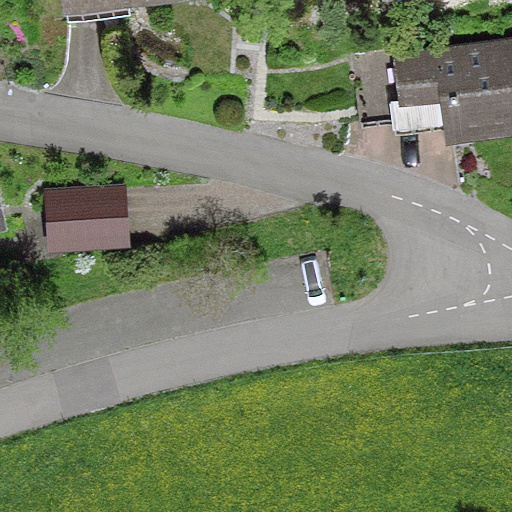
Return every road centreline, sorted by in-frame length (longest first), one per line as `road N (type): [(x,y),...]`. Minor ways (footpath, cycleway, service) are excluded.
road 1 (residential): [(0,116),(337,181),(402,203),(433,245),(450,314)]
road 2 (residential): [(450,314),(98,384),(0,415)]
